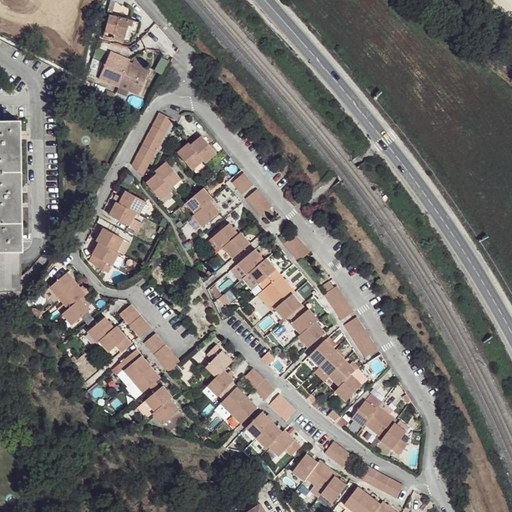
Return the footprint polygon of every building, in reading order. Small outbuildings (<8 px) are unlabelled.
[(107,13),(109,13),(113,0),(117,0),(121,2),(121,0),(108,0),(105,12),(107,13)] [(107,13),(101,34),(121,39),(125,25),(129,25),(131,19),(109,13),(107,13)] [(147,71),(128,62),(129,60),(109,52),(97,78),(117,87),(137,95),(147,71)] [(159,112),(156,119),(168,125),(172,119),(159,112)] [(0,257),(21,257),(18,120),(0,119),(0,257)] [(156,119),(153,125),(165,132),(168,125),(156,119)] [(153,125),(149,132),(162,139),(165,132),(153,125)] [(149,132),(146,139),(159,145),(162,139),(149,132)] [(200,136),(190,145),(203,160),(205,163),(216,153),(200,136)] [(142,145),(155,152),(159,145),(146,139),(142,145)] [(187,143),(177,152),(192,169),(203,160),(190,145),(187,143)] [(142,145),(139,152),(152,158),(155,152),(142,145)] [(136,158),(149,165),(152,158),(139,152),(136,158)] [(136,158),(133,164),(134,167),(143,176),(149,165),(136,158)] [(166,162),(155,170),(157,173),(169,188),(181,179),(166,162)] [(157,173),(147,182),(161,199),(172,191),(169,188),(157,173)] [(232,182),(237,188),(248,179),(244,173),(232,182)] [(248,179),(237,188),(243,193),(253,184),(248,179)] [(200,190),(186,203),(195,213),(210,200),(213,199),(203,188),(200,190)] [(245,199),(250,204),(262,195),(257,189),(245,199)] [(126,192),(120,204),(138,213),(141,215),(147,202),(126,192)] [(250,204),(255,210),(267,200),(262,195),(250,204)] [(195,213),(192,216),(201,227),(220,211),(210,200),(195,213)] [(255,210),(260,216),(271,206),(267,200),(255,210)] [(117,202),(110,215),(130,226),(138,213),(120,204),(117,202)] [(210,236),(221,248),(223,246),(239,233),(228,221),(210,236)] [(103,229),(97,240),(99,242),(117,251),(123,240),(103,229)] [(239,233),(223,246),(232,258),(250,243),(241,232),(239,233)] [(284,243),(289,249),(300,239),(295,233),(284,243)] [(289,249),(294,255),(306,245),(300,239),(289,249)] [(99,242),(92,255),(100,260),(96,267),(109,274),(120,253),(117,251),(99,242)] [(294,255),(299,261),(310,251),(306,245),(294,255)] [(240,280),(243,278),(265,259),(255,249),(231,269),(240,280)] [(0,257),(0,306),(8,306),(8,297),(21,298),(21,257),(0,257)] [(265,259),(243,278),(251,288),(258,282),(264,289),(270,283),(281,274),(267,258),(265,259)] [(69,273),(51,287),(60,297),(77,283),(69,273)] [(264,289),(263,289),(277,306),(293,293),(295,291),(281,274),(270,283),(264,289)] [(77,283),(60,297),(69,309),(81,300),(87,294),(77,283)] [(325,293),(329,300),(341,292),(337,286),(325,293)] [(263,289),(257,294),(270,311),(277,306),(263,289)] [(329,300),(333,306),(345,298),(341,292),(329,300)] [(277,306),(275,308),(284,318),(302,304),(293,293),(277,306)] [(333,306),(336,312),(349,304),(345,298),(333,306)] [(69,309),(63,314),(72,326),(90,311),(81,300),(69,309)] [(131,304),(120,313),(125,319),(137,310),(131,304)] [(336,312),(340,318),(353,310),(349,304),(336,312)] [(308,307),(290,322),(301,334),(316,321),(319,319),(308,307)] [(137,310),(125,319),(130,325),(141,316),(137,310)] [(141,316),(130,325),(135,331),(146,321),(141,316)] [(344,324),(348,330),(361,322),(357,316),(344,324)] [(106,317),(89,333),(97,343),(99,342),(114,328),(106,317)] [(146,321),(135,331),(140,337),(151,327),(146,321)] [(298,336),(308,347),(326,332),(316,321),(301,334),(298,336)] [(348,330),(353,337),(365,329),(361,322),(348,330)] [(114,328),(99,342),(108,353),(117,347),(122,352),(132,343),(118,326),(114,328)] [(353,337),(357,343),(369,335),(365,329),(353,337)] [(156,334),(144,343),(149,348),(160,339),(156,334)] [(357,343),(361,349),(373,341),(369,335),(357,343)] [(149,348),(154,354),(165,345),(160,339),(149,348)] [(335,350),(325,340),(323,341),(308,356),(318,367),(335,350)] [(373,341),(361,349),(366,356),(378,348),(373,341)] [(216,343),(206,353),(213,358),(205,366),(215,376),(224,369),(233,359),(216,343)] [(165,345),(154,354),(159,360),(170,350),(165,345)] [(137,349),(119,365),(133,382),(151,367),(137,349)] [(170,350),(159,360),(164,365),(175,356),(170,350)] [(268,350),(261,357),(269,366),(275,358),(274,356),(268,350)] [(345,360),(335,350),(318,367),(328,377),(345,360)] [(164,365),(169,371),(179,362),(175,356),(164,365)] [(355,369),(345,360),(328,377),(337,386),(355,369)] [(151,367),(133,382),(144,392),(161,377),(151,367)] [(253,367),(243,378),(244,379),(248,383),(259,373),(253,367)] [(215,376),(206,386),(218,396),(234,378),(224,369),(215,376)] [(248,383),(254,389),(264,378),(259,373),(248,383)] [(362,384),(350,373),(337,386),(334,389),(345,401),(362,384)] [(254,389),(259,394),(270,383),(264,378),(254,389)] [(270,383),(259,394),(264,399),(275,388),(270,383)] [(163,386),(145,401),(154,411),(170,398),(172,396),(163,386)] [(237,386),(220,404),(230,413),(247,396),(237,386)] [(279,393),(269,404),(274,409),(285,398),(279,393)] [(247,396),(230,413),(241,423),(257,407),(247,396)] [(154,411),(151,414),(162,426),(180,409),(170,398),(154,411)] [(274,409),(279,414),(290,404),(285,398),(274,409)] [(362,425),(364,423),(376,408),(365,400),(352,417),(362,425)] [(290,404),(279,414),(285,420),(295,409),(290,404)] [(396,418),(378,405),(376,408),(364,423),(382,437),(394,422),(396,418)] [(244,428),(256,438),(272,421),(261,412),(244,428)] [(272,421),(256,438),(265,448),(268,445),(282,430),(272,421)] [(406,431),(394,422),(380,439),(400,454),(408,443),(401,438),(406,431)] [(282,430),(268,445),(278,455),(285,447),(292,454),(301,444),(285,428),(282,430)] [(325,451),(330,456),(339,444),(333,439),(325,451)] [(339,444),(330,456),(336,461),(345,448),(339,444)] [(345,448),(336,461),(342,466),(352,453),(345,448)] [(307,453),(292,471),(303,480),(305,477),(318,461),(307,453)] [(318,461),(305,477),(324,490),(335,475),(338,472),(319,458),(318,461)] [(356,476),(362,479),(370,465),(363,461),(356,476)] [(362,479),(369,483),(377,469),(370,465),(362,479)] [(377,469),(369,483),(375,486),(383,472),(377,469)] [(383,472),(375,486),(382,490),(389,476),(383,472)] [(324,490),(322,493),(333,501),(346,483),(335,475),(324,490)] [(389,476),(382,490),(388,493),(396,479),(389,476)] [(396,479),(388,493),(396,497),(403,483),(396,479)] [(358,484),(344,503),(355,511),(369,493),(358,484)] [(369,493),(355,511),(373,511),(381,502),(369,493)] [(381,502),(373,511),(399,511),(383,499),(381,502)] [(266,511),(261,503),(246,511),(266,511)]
